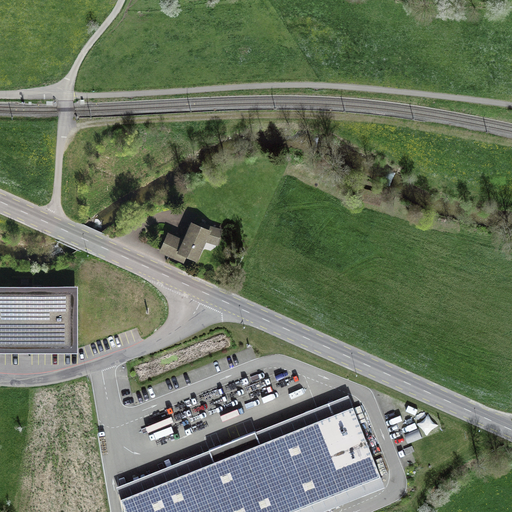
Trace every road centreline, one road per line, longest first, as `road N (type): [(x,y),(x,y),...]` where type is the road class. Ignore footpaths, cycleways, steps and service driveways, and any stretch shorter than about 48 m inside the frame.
road 1 (secondary): [(0,201),(511,429)]
road 2 (unclassified): [(0,94),(320,85),(511,106)]
road 3 (track): [(62,123),(329,115),(455,135)]
road 4 (unknown): [(113,470),(322,395)]
